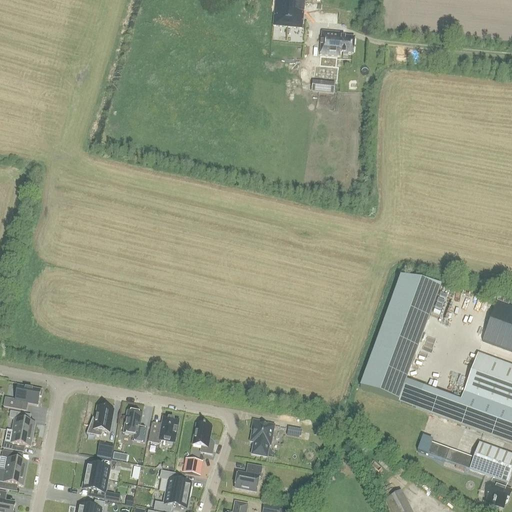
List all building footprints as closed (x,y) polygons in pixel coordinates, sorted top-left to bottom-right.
[(302,29),(304,0),(275,0),(273,27),(302,29)] [(342,38),(342,35),(322,33),(320,56),(340,58),(340,54),(353,55),(354,40),(342,38)] [(335,84),(313,82),(312,93),(334,94),(335,84)] [(400,279),(359,388),(363,390),(398,403),(406,382),(440,288),(440,287),(400,279)] [(117,286),(115,297),(134,301),(136,289),(117,286)] [(132,312),(134,301),(115,297),(113,309),(132,312)] [(204,313),(223,317),(225,305),(206,302),(204,313)] [(511,309),(496,303),(482,342),(511,352),(511,309)] [(113,309),(111,320),(130,324),(132,312),(113,309)] [(204,313),(202,325),(221,328),(223,317),(204,313)] [(128,335),(130,324),(111,320),(108,332),(128,335)] [(200,336),(219,340),(221,328),(202,325),(200,336)] [(108,332),(106,343),(126,347),(128,335),(108,332)] [(197,348),(217,351),(219,340),(200,336),(197,348)] [(106,343),(104,355),(123,359),(126,347),(106,343)] [(195,359),(215,363),(217,351),(197,348),(195,359)] [(511,367),(477,355),(463,393),(511,411),(511,367)] [(195,359),(193,371),(212,375),(215,363),(195,359)] [(3,408),(22,412),(24,404),(38,406),(39,398),(41,398),(42,393),(41,392),(17,387),(15,401),(5,399),(3,408)] [(93,419),(86,436),(87,436),(87,435),(101,437),(102,432),(108,433),(112,411),(109,410),(110,409),(101,407),(101,409),(98,408),(96,420),(94,420),(93,420),(93,419)] [(132,442),(144,445),(147,430),(139,429),(142,415),(127,412),(123,434),(134,436),(132,442)] [(15,420),(12,432),(32,436),(34,423),(22,421),(23,415),(10,413),(9,419),(15,420)] [(160,441),(174,443),(178,422),(163,419),(162,426),(151,424),(148,443),(159,445),(160,441)] [(270,446),(274,427),(262,425),(262,424),(253,422),(252,431),(253,431),(250,443),(254,443),(252,455),(266,458),(269,446),(270,446)] [(200,454),(212,456),(214,444),(208,443),(211,428),(197,425),(195,433),(194,432),(193,439),(194,439),(193,446),(201,448),(200,454)] [(308,426),(303,453),(325,457),(330,431),(308,426)] [(30,448),(32,436),(12,432),(7,431),(3,450),(16,452),(17,446),(30,448)] [(422,437),(417,452),(425,455),(427,456),(431,444),(432,441),(422,437)] [(100,444),(97,457),(110,460),(113,446),(100,444)] [(444,462),(468,471),(492,480),(490,485),(483,502),(493,506),(494,504),(503,507),(504,504),(506,503),(507,501),(510,493),(502,490),(504,484),(507,485),(511,469),(511,456),(478,444),(472,459),(448,450),(444,462)] [(27,463),(14,460),(15,454),(3,452),(2,458),(7,459),(5,471),(25,475),(27,463)] [(185,460),(183,474),(200,477),(203,463),(185,460)] [(86,465),(84,477),(108,482),(110,470),(86,465)] [(245,475),(237,474),(234,489),(256,493),(259,479),(260,479),(262,468),(247,465),(245,475)] [(0,489),(8,491),(9,485),(22,488),(25,475),(5,471),(0,470),(0,489)] [(167,481),(165,493),(189,497),(192,485),(177,482),(178,475),(161,472),(159,480),(167,481)] [(106,494),(108,482),(84,477),(81,490),(96,493),(95,499),(119,504),(121,497),(106,494)] [(1,502),(3,493),(0,492),(0,511),(13,511),(15,504),(1,502)] [(411,511),(401,492),(384,501),(390,511),(411,511)] [(187,510),(189,497),(165,493),(163,505),(155,503),(153,511),(160,511),(171,511),(172,507),(187,510)] [(78,506),(76,511),(101,511),(102,511),(103,511),(105,504),(94,502),(93,509),(78,506)]
